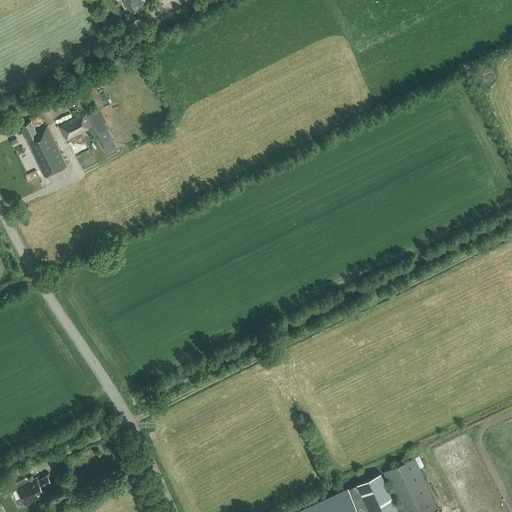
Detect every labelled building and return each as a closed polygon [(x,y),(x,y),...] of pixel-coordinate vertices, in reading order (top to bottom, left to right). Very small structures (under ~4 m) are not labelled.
[(144,4),(141,0),(125,0),(124,1),(128,9),(130,8),(131,12),(139,8),(138,6),(144,4)] [(119,147),(100,108),(87,115),(86,113),(60,126),(66,139),(89,128),(93,135),(97,133),(107,154),(119,147)] [(45,176),(67,166),(48,126),(37,132),(31,120),(23,124),(24,127),(22,129),(45,176)] [(28,181),(39,176),(36,170),(25,175),(28,181)] [(403,511),(426,511),(437,507),(414,458),(384,472),(403,511)] [(28,479),(22,467),(9,473),(12,478),(7,480),(10,487),(15,484),(15,485),(28,479)] [(398,511),(381,473),(356,485),(368,511),(398,511)] [(46,496),(43,491),(49,488),(48,485),(51,484),(47,476),(38,481),(36,478),(16,489),(25,507),(46,496)] [(359,511),(348,487),(293,511),(359,511)]
